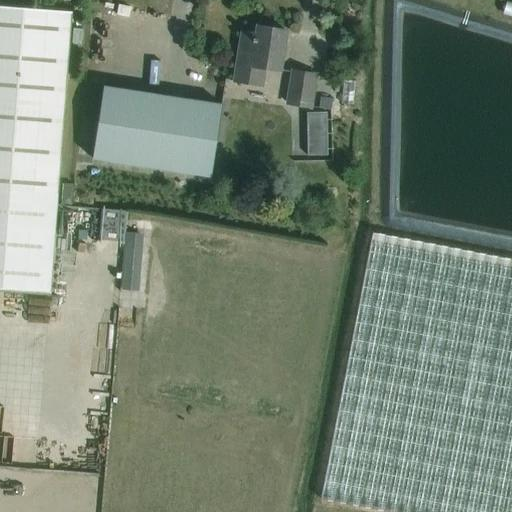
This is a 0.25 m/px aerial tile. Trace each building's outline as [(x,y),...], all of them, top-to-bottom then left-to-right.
[(0,289),(49,294),(58,184),(71,12),(0,6),(0,289)] [(241,32),(238,52),(233,81),(253,84),(256,67),(280,71),(286,31),(256,27),(255,34),(241,32)] [(292,71),(288,91),(287,103),(310,107),(315,75),(292,71)] [(222,106),(102,86),(91,157),(210,177),(222,106)] [(317,107),(330,109),(331,99),(319,97),(317,107)] [(327,156),(326,134),(307,134),(307,156),(327,156)] [(135,257),(138,201),(88,198),(84,254),(135,257)] [(511,511),(511,259),(372,232),(319,500),(382,511),(511,511)] [(69,314),(68,323),(91,325),(91,315),(69,314)] [(1,400),(0,409),(0,423),(11,425),(14,401),(1,400)]
